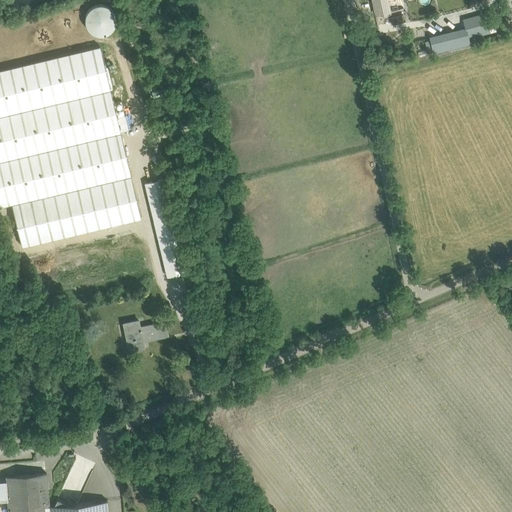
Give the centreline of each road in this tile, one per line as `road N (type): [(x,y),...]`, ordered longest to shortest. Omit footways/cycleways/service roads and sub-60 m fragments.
road 1 (unclassified): [(0,448),(105,440),(415,302)]
road 2 (unclassified): [(415,302),(353,0)]
